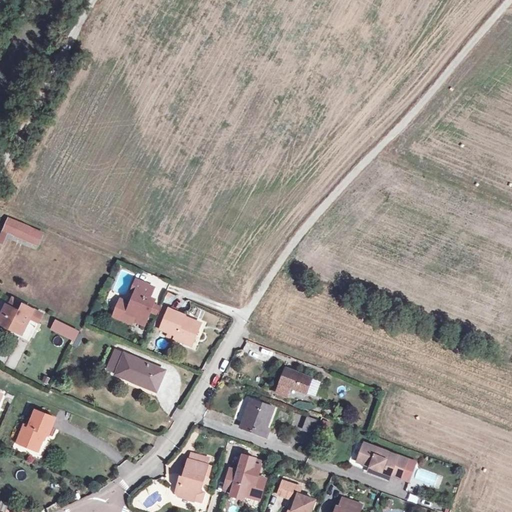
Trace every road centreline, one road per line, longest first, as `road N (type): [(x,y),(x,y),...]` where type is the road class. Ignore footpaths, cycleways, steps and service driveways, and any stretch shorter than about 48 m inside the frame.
road 1 (track): [(505,0),(317,215),(248,307)]
road 2 (unclassified): [(248,307),(167,452),(101,508)]
road 3 (track): [(0,177),(97,0)]
road 4 (unknown): [(196,403),(276,447),(348,472)]
